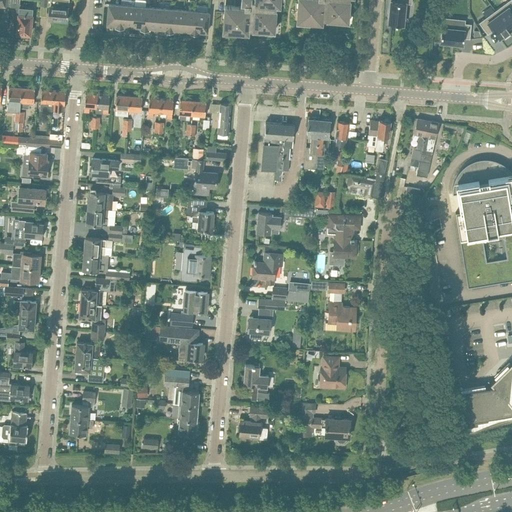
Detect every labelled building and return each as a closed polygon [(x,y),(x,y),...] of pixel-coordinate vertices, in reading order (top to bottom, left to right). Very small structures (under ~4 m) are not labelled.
[(10,0),(10,6),(16,6),(15,14),(14,23),(17,26),(17,32),(30,34),(31,24),(32,8),(23,7),(24,4),(19,4),(19,0),(10,0)] [(40,0),(40,4),(50,5),(49,18),(48,18),(66,20),(66,19),(66,14),(68,14),(68,12),(67,12),(67,7),(68,7),(69,0),(40,0)] [(222,32),(222,33),(233,34),(233,36),(231,36),(250,38),(250,37),(248,37),(248,29),(266,30),(265,36),(264,36),(280,38),(281,21),(280,21),(280,22),(275,22),(276,5),(280,5),(280,4),(274,4),(274,0),(241,0),(241,2),(242,2),(241,6),(238,6),(235,6),(234,6),(225,5),(224,5),(224,12),(224,14),(228,14),(228,19),(223,19),(222,32)] [(296,22),(296,23),(308,24),(307,26),(305,26),(308,27),(308,26),(308,24),(314,24),(314,18),(321,18),(321,25),(322,25),(322,19),(340,20),(339,26),(338,25),(338,26),(354,27),(355,11),(354,11),(354,12),(349,12),(349,0),(298,0),(298,4),(302,4),(302,10),(297,9),(296,22)] [(511,0),(508,0),(495,10),(509,30),(511,28),(511,0)] [(115,27),(119,27),(121,5),(108,4),(107,24),(115,24),(115,27)] [(121,5),(119,27),(124,27),(124,25),(132,26),(134,6),(121,5)] [(134,6),(132,26),(140,26),(139,29),(144,29),(146,7),(134,6)] [(396,6),(396,13),(390,13),(388,34),(402,35),(404,14),(411,15),(411,7),(396,6)] [(159,8),(146,7),(144,29),(149,29),(149,27),(157,28),(157,27),(159,8)] [(159,8),(157,27),(165,28),(164,31),(169,31),(171,9),(159,8)] [(171,9),(169,31),(174,31),(174,29),(182,30),(183,10),(171,9)] [(183,10),(182,30),(189,30),(189,33),(194,33),(196,11),(183,10)] [(495,10),(479,22),(487,34),(493,30),(499,38),(504,34),(504,35),(510,31),(509,30),(495,10)] [(207,32),(209,12),(196,11),(194,33),(199,33),(199,31),(207,32)] [(463,29),(442,27),(440,41),(449,42),(449,43),(450,43),(450,42),(453,43),(454,43),(462,44),(463,38),(470,38),(471,23),(463,23),(463,29)] [(22,87),(9,86),(8,100),(7,110),(20,111),(20,107),(22,87)] [(35,88),(22,87),(20,107),(28,108),(29,104),(33,104),(35,88)] [(53,89),(41,88),(40,108),(52,109),(53,89)] [(65,90),(53,89),(52,109),(64,110),(64,104),(65,90)] [(97,93),(85,92),(84,111),(88,112),(89,106),(96,107),(96,112),(97,93)] [(109,94),(97,93),(96,112),(103,112),(103,113),(108,113),(109,94)] [(129,95),(116,94),(115,108),(128,109),(129,95)] [(142,96),(129,95),(128,109),(141,110),(142,96)] [(161,98),(149,97),(148,116),(153,117),(153,111),(160,112),(161,98)] [(173,98),(161,98),(160,112),(167,112),(167,118),(172,118),(173,98)] [(193,100),(180,99),(179,113),(192,114),(193,100)] [(206,101),(193,100),(192,114),(200,115),(200,117),(205,117),(206,101)] [(231,103),(220,102),(217,132),(228,133),(231,103)] [(20,111),(15,111),(15,116),(23,117),(23,122),(19,122),(18,131),(23,131),(24,111),(20,111)] [(308,117),(307,127),(307,135),(310,135),(309,146),(306,146),(304,167),(315,168),(317,152),(316,152),(319,119),(308,117)] [(368,141),(367,146),(375,147),(375,148),(382,149),(382,142),(388,143),(390,120),(389,120),(388,118),(385,118),(383,119),(379,119),(379,121),(370,120),(369,130),(368,134),(368,136),(368,141)] [(427,120),(417,118),(414,133),(419,134),(417,147),(422,148),(428,120),(427,120)] [(325,136),(329,137),(330,120),(319,119),(316,152),(317,152),(315,168),(316,168),(316,166),(320,167),(322,153),(323,153),(325,136)] [(337,120),(336,130),(333,146),(345,148),(349,122),(337,120)] [(435,138),(439,122),(428,120),(422,148),(418,165),(416,174),(427,176),(433,150),(432,150),(435,138)] [(294,124),(265,122),(264,135),(263,135),(263,144),(261,169),(275,170),(276,169),(288,170),(290,148),(292,148),(292,146),(294,146),(294,141),(293,141),(294,124)] [(186,124),(186,129),(195,130),(194,135),(195,135),(195,125),(191,124),(186,124)] [(62,134),(50,133),(50,135),(49,146),(61,147),(62,134)] [(34,137),(33,145),(38,146),(49,146),(50,135),(35,134),(34,137)] [(34,137),(18,136),(17,144),(33,145),(34,137)] [(207,146),(206,151),(206,159),(226,160),(226,153),(216,152),(216,147),(207,146)] [(32,173),(46,174),(48,160),(34,159),(35,152),(16,150),(15,157),(24,158),(23,175),(32,176),(32,173)] [(133,153),(127,153),(121,152),(120,161),(140,163),(141,154),(133,153)] [(173,168),(188,168),(188,158),(178,157),(173,157),(173,168)] [(387,159),(380,157),(376,176),(373,194),(380,195),(387,159)] [(110,159),(92,158),(91,165),(89,165),(89,171),(91,171),(91,173),(98,174),(98,180),(96,180),(96,181),(120,183),(121,182),(108,181),(109,166),(118,167),(118,160),(109,160),(110,159)] [(452,191),(452,194),(463,192),(466,210),(455,212),(468,287),(511,279),(511,172),(509,169),(504,164),(502,163),(496,160),(489,159),(483,158),(473,160),(468,163),(465,165),(462,167),(460,170),(456,175),(455,178),(453,184),(452,191)] [(195,167),(194,185),(193,192),(208,194),(209,186),(216,187),(217,173),(202,172),(203,160),(192,160),(192,166),(195,167)] [(364,187),(363,191),(372,193),(374,179),(348,175),(347,183),(364,187)] [(11,201),(11,209),(33,211),(34,202),(44,202),(45,188),(19,186),(17,201),(11,201)] [(125,187),(113,186),(112,193),(104,193),(104,192),(89,191),(88,207),(112,209),(113,195),(124,196),(125,187)] [(405,194),(418,196),(420,189),(407,186),(405,194)] [(325,207),(332,208),(333,208),(335,191),(327,190),(325,207)] [(207,200),(187,198),(186,215),(192,215),(192,221),(198,222),(197,229),(212,230),(214,212),(206,211),(207,200)] [(312,208),(280,205),(280,215),(271,215),(272,212),(258,211),(256,231),(270,232),(271,226),(282,227),(282,219),(287,220),(288,215),(312,217),(312,208)] [(107,225),(109,209),(88,207),(87,223),(107,225)] [(328,214),(327,226),(327,233),(335,233),(335,239),(334,239),(334,251),(330,251),(329,263),(344,264),(344,256),(346,256),(346,257),(353,257),(355,257),(355,253),(357,253),(358,244),(355,244),(355,240),(354,240),(354,239),(351,239),(351,227),(359,228),(360,216),(328,214)] [(33,220),(25,220),(25,221),(19,220),(17,237),(5,236),(4,243),(23,244),(24,235),(41,236),(42,222),(32,222),(33,220)] [(127,226),(109,225),(109,232),(127,233),(127,226)] [(127,233),(109,232),(108,239),(100,238),(85,237),(84,253),(108,255),(111,255),(112,240),(126,241),(127,233)] [(12,244),(0,242),(0,251),(12,252),(12,244)] [(202,245),(183,244),(180,280),(197,281),(197,274),(209,275),(209,267),(212,268),(212,262),(210,262),(210,254),(199,253),(199,246),(202,246),(202,245)] [(25,251),(20,251),(20,253),(14,252),(13,265),(39,267),(40,254),(31,254),(31,252),(25,251)] [(256,260),(254,260),(252,275),(267,277),(266,283),(273,283),(275,264),(281,265),(282,253),(265,251),(264,262),(256,262),(256,260)] [(107,268),(108,255),(84,253),(83,269),(97,270),(106,271),(105,278),(114,279),(117,279),(129,280),(129,270),(107,268)] [(39,267),(13,265),(13,266),(21,266),(21,273),(8,272),(7,277),(0,276),(0,285),(8,286),(8,278),(22,279),(21,281),(29,281),(29,280),(38,280),(39,267)] [(81,289),(80,303),(102,304),(103,291),(114,291),(114,283),(117,284),(117,279),(96,277),(95,285),(96,285),(96,290),(81,289)] [(286,288),(273,287),(272,296),(285,298),(285,300),(288,300),(308,302),(309,290),(310,290),(310,283),(289,281),(288,290),(286,290),(286,288)] [(329,290),(330,290),(328,327),(354,328),(355,308),(349,308),(349,306),(341,306),(342,291),(343,291),(344,283),(329,282),(329,290)] [(22,297),(23,287),(3,286),(3,296),(22,297)] [(186,290),(185,303),(184,314),(171,313),(170,323),(192,325),(192,315),(193,310),(199,311),(199,313),(204,313),(204,311),(205,311),(207,291),(186,290)] [(285,298),(272,296),(271,305),(297,307),(297,302),(288,301),(288,300),(285,300),(285,298)] [(36,301),(14,299),(13,312),(19,313),(35,315),(36,301)] [(101,318),(102,304),(98,304),(80,303),(79,317),(94,318),(93,322),(92,322),(91,330),(104,331),(105,319),(101,318)] [(271,313),(269,303),(262,304),(265,318),(249,316),(248,331),(250,331),(250,334),(257,334),(257,331),(269,332),(271,313)] [(35,315),(19,313),(18,324),(0,327),(0,334),(6,335),(6,339),(18,340),(19,327),(34,329),(35,315)] [(197,330),(160,327),(159,341),(179,343),(178,357),(186,357),(188,358),(188,360),(193,360),(194,358),(201,359),(203,342),(194,342),(195,337),(197,337),(197,330)] [(104,331),(91,330),(91,338),(104,339),(104,337),(107,338),(108,331),(104,331)] [(493,385),(459,391),(464,420),(511,412),(511,334),(511,335),(511,363),(511,362),(490,383),(493,385)] [(505,336),(496,337),(498,349),(507,348),(505,336)] [(293,337),(292,346),(300,346),(300,338),(293,337)] [(23,351),(24,342),(15,341),(13,357),(10,356),(10,363),(13,364),(30,366),(32,352),(23,351)] [(100,343),(77,341),(76,355),(99,357),(100,343)] [(99,358),(99,357),(76,355),(74,369),(90,371),(89,376),(88,376),(87,380),(103,382),(104,376),(95,376),(95,371),(96,371),(97,365),(99,365),(100,358),(99,358)] [(337,367),(338,357),(323,356),(323,366),(321,366),(321,372),(320,372),(318,374),(318,378),(319,381),(320,381),(320,385),(344,386),(344,381),(346,381),(347,379),(347,375),(346,373),(345,373),(345,367),(337,367)] [(251,398),(261,399),(269,400),(269,393),(267,393),(268,375),(258,374),(259,365),(245,364),(244,375),(242,375),(241,384),(251,385),(251,386),(252,386),(251,398)] [(0,379),(9,380),(9,371),(0,370),(0,379)] [(177,375),(176,384),(174,383),(173,404),(197,406),(198,391),(188,390),(189,376),(177,375)] [(9,397),(18,398),(28,399),(29,385),(4,382),(3,389),(10,389),(9,397)] [(72,404),(70,418),(89,419),(90,399),(95,400),(95,392),(83,391),(82,405),(72,404)] [(349,436),(350,419),(341,418),(341,416),(335,416),(335,418),(326,418),(326,419),(311,418),(312,411),(314,412),(315,404),(302,403),(302,411),(299,411),(298,434),(307,435),(307,426),(325,426),(325,435),(335,436),(335,440),(338,443),(344,444),(347,440),(348,436),(349,436)] [(173,404),(172,417),(196,419),(197,406),(173,404)] [(266,439),(266,435),(267,428),(261,427),(262,422),(259,422),(260,416),(267,416),(267,408),(250,407),(250,415),(252,415),(252,421),(240,420),(239,434),(242,434),(241,438),(250,439),(250,435),(258,436),(257,438),(266,439)] [(11,424),(10,424),(4,423),(2,425),(1,436),(3,437),(9,438),(8,443),(17,444),(18,439),(26,440),(28,425),(25,425),(26,412),(12,411),(11,424)] [(196,419),(172,417),(171,417),(177,418),(177,422),(179,423),(178,435),(187,435),(187,432),(195,433),(196,419)] [(89,419),(70,418),(69,432),(77,432),(77,436),(85,436),(85,434),(91,435),(93,420),(89,419)] [(122,424),(121,436),(129,436),(130,424),(122,424)] [(157,447),(158,439),(143,438),(143,447),(157,447)] [(118,452),(119,444),(105,443),(104,451),(118,452)]
